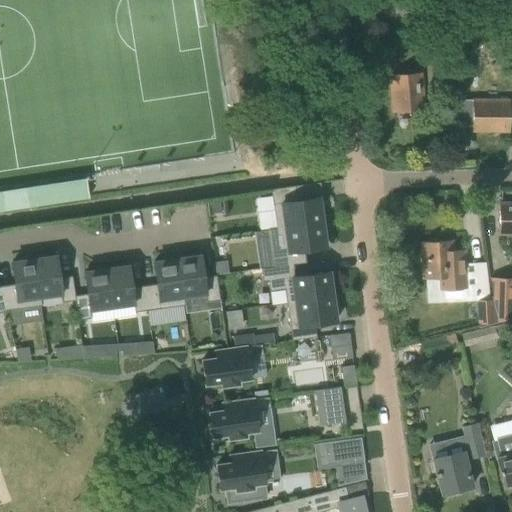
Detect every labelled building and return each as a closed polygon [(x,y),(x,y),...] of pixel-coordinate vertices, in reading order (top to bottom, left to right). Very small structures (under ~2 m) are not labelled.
[(416,21),(409,33),(426,43),(433,31),(416,21)] [(446,54),(454,39),(446,35),(438,50),(446,54)] [(462,44),(454,39),(446,54),(453,58),(462,44)] [(423,109),(421,89),(420,73),(389,76),(392,112),(423,109)] [(511,120),(511,108),(508,108),(508,99),(472,99),(472,102),(460,101),(460,104),(460,120),(462,122),(472,122),(472,131),(508,131),(508,120),(511,120)] [(0,208),(87,198),(85,176),(0,186),(0,208)] [(319,208),(318,197),(297,200),(295,186),(294,186),(270,189),(270,190),(275,228),(321,222),(321,220),(324,219),(322,207),(319,208)] [(511,203),(499,203),(498,223),(498,235),(511,235),(511,203)] [(322,225),(321,222),(275,228),(267,229),(272,267),(292,264),(305,262),(303,250),(325,247),(323,237),(326,236),(324,224),(322,225)] [(451,241),(420,242),(422,278),(425,278),(426,303),(439,302),(438,289),(466,288),(464,250),(451,251),(451,241)] [(219,300),(215,275),(203,277),(200,255),(189,257),(189,254),(188,254),(175,256),(181,297),(182,296),(205,293),(206,301),(219,300)] [(74,295),(71,276),(58,277),(55,256),(45,257),(44,255),(33,257),(38,297),(39,297),(60,294),(62,302),(74,300),(74,295)] [(181,297),(175,256),(163,258),(163,261),(153,262),(156,284),(143,285),(147,310),(184,305),(182,296),(181,297)] [(38,297),(33,257),(21,258),(21,261),(11,262),(14,284),(0,285),(0,290),(5,310),(10,309),(29,307),(34,306),(40,305),(41,305),(39,297),(38,297)] [(213,262),(215,275),(227,273),(225,260),(213,262)] [(332,296),(328,272),(294,276),(292,264),(272,267),(260,268),(262,281),(267,281),(268,291),(284,289),(286,303),(332,296)] [(147,310),(143,285),(131,287),(128,266),(117,267),(117,265),(105,266),(111,307),(133,304),(134,312),(147,310)] [(111,307),(105,266),(93,268),(94,271),(83,272),(86,294),(74,295),(74,300),(77,320),(90,318),(89,310),(111,307)] [(511,277),(489,277),(492,299),(492,304),(493,306),(497,322),(497,323),(511,319),(511,277)] [(486,286),(477,286),(478,300),(488,299),(486,286)] [(332,299),(332,296),(286,303),(291,340),(315,337),(314,324),(335,321),(334,311),(336,310),(335,299),(332,299)] [(488,299),(478,300),(479,328),(497,323),(497,322),(493,306),(492,304),(492,299),(488,299)] [(238,310),(226,312),(228,329),(240,327),(238,310)] [(463,347),(497,338),(494,326),(460,334),(463,347)] [(332,358),(352,355),(347,330),(327,333),(332,358)] [(272,333),(252,336),(253,345),(261,344),(273,343),(272,333)] [(232,337),(233,348),(253,345),(252,336),(252,334),(232,337)] [(444,337),(439,338),(420,343),(423,355),(447,349),(444,337)] [(152,353),(151,341),(132,343),(133,355),(144,354),(152,353)] [(246,357),(262,355),(261,344),(253,345),(233,348),(226,349),(221,350),(214,351),(215,358),(201,360),(204,384),(220,382),(220,386),(238,384),(237,380),(249,378),(246,357)] [(81,345),(70,346),(70,359),(82,358),(81,346),(81,345)] [(103,356),(102,345),(81,346),(82,358),(94,357),(103,356)] [(355,385),(353,365),(339,367),(342,387),(355,385)] [(313,390),(318,426),(344,422),(339,387),(313,390)] [(256,431),(254,412),(254,410),(269,407),(268,397),(222,403),(223,410),(208,412),(212,437),(227,435),(228,439),(245,436),(244,432),(256,431)] [(474,470),(471,459),(484,455),(475,422),(462,426),(465,436),(445,440),(449,455),(432,459),(441,494),(445,493),(446,496),(458,493),(457,490),(471,486),(467,472),(474,470)] [(511,436),(497,440),(497,441),(492,442),(496,458),(495,458),(503,487),(511,484),(511,436)] [(363,459),(360,437),(317,443),(320,465),(336,463),(363,459)] [(230,462),(215,464),(219,489),(225,488),(227,503),(266,497),(264,483),(261,462),(276,460),(277,460),(275,449),(229,455),(230,462)] [(365,511),(361,495),(348,499),(344,486),(289,500),(292,511),(365,511)] [(292,511),(289,500),(268,506),(244,511),(292,511)]
